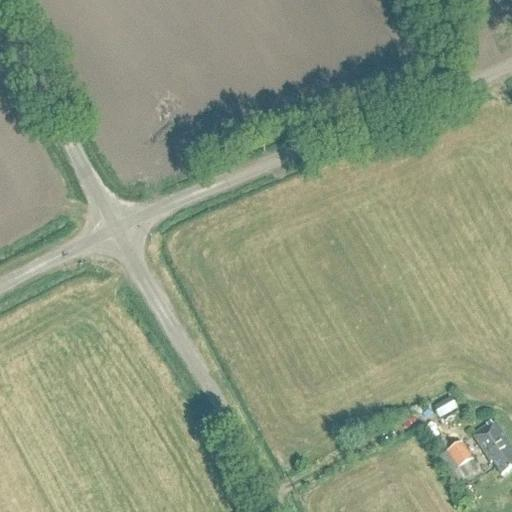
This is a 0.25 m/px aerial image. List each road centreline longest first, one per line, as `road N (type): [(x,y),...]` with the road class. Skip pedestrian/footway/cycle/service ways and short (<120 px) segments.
road 1 (unclassified): [(111,227),(511,63)]
road 2 (unclassified): [(276,511),(111,227)]
road 3 (unclassified): [(111,227),(0,10)]
road 4 (unclassified): [(0,289),(111,227)]
